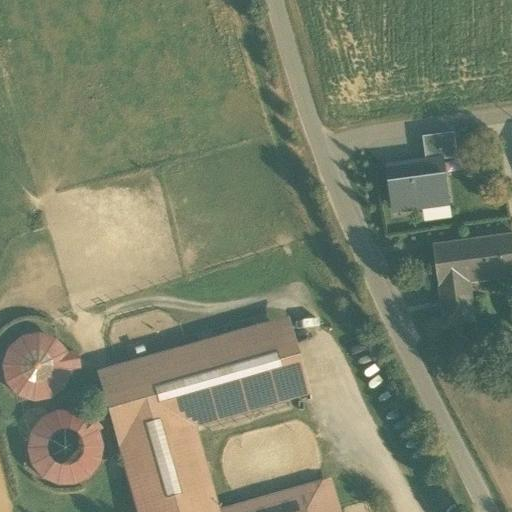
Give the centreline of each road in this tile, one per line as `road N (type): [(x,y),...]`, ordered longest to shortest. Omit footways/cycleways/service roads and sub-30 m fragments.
road 1 (residential): [(270,0),(335,211),(493,511)]
road 2 (track): [(511,113),(308,140)]
